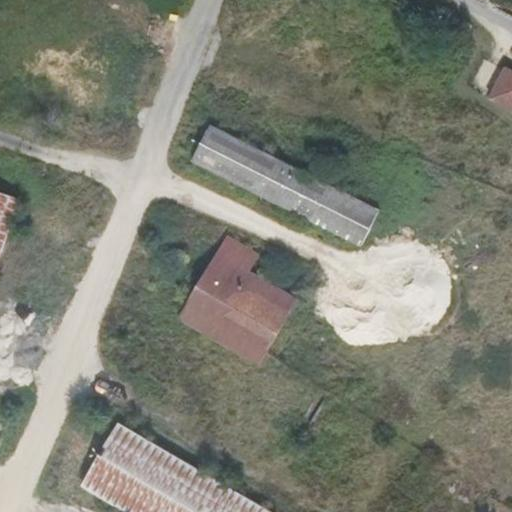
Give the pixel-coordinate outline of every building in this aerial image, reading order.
[(511,71),(506,68),(490,101),(511,112),(511,71)] [(214,127),(195,165),(362,249),(382,211),(214,127)] [(0,285),(29,203),(0,192),(0,285)] [(229,237),(181,321),(265,368),(302,301),(253,273),(263,256),(229,237)] [(281,511),(119,421),(84,484),(134,511),(281,511)]
